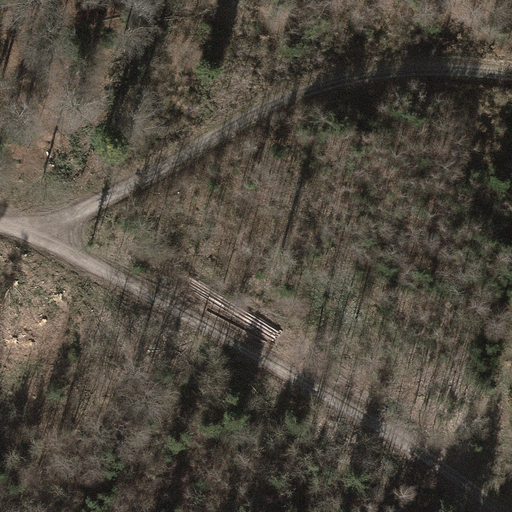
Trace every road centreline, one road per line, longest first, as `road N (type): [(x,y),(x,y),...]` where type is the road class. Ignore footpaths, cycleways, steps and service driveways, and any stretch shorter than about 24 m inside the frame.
road 1 (track): [(498,511),(346,405),(38,234),(0,223)]
road 2 (track): [(511,74),(399,71),(308,89),(38,234)]
